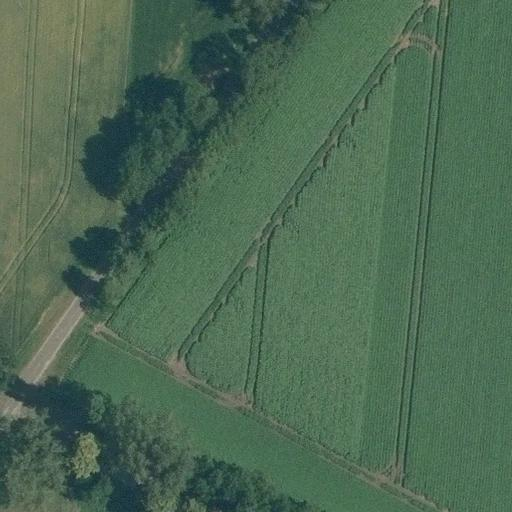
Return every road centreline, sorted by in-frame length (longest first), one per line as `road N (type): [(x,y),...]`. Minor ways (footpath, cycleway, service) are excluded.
road 1 (unclassified): [(6,418),(298,0)]
road 2 (residential): [(184,511),(6,418)]
